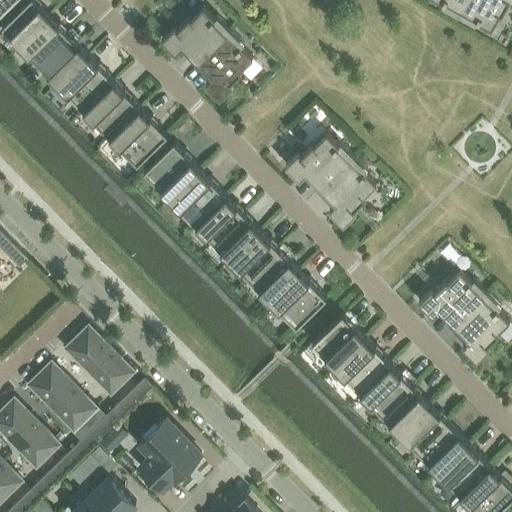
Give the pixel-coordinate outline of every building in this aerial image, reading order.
[(0,0),(0,12),(12,0),(0,0)] [(39,0),(26,0),(3,23),(21,41),(51,11),(39,0)] [(443,0),(444,0),(442,4),(459,13),(465,0),(443,0)] [(511,0),(465,0),(459,13),(476,22),(477,18),(492,26),(500,11),(502,12),(509,0),(511,0)] [(176,51),(186,42),(201,57),(231,28),(217,14),(214,17),(203,5),(191,16),(190,15),(178,27),(175,24),(162,37),(176,51)] [(51,11),(21,41),(37,58),(67,29),(51,11)] [(242,44),(244,41),(231,28),(201,57),(216,72),(206,82),(220,96),(234,83),(231,80),(243,69),(241,67),(253,56),(242,44)] [(67,29),(37,58),(59,80),(89,51),(67,29)] [(89,51),(59,80),(85,107),(115,77),(89,51)] [(115,77),(85,107),(111,133),(141,104),(115,77)] [(141,104),(111,133),(138,161),(155,145),(164,136),(168,132),(141,104)] [(300,178),(310,168),(325,184),(354,154),(341,141),(338,143),(327,132),(315,143),(313,141),(302,153),(299,150),(286,163),(300,178)] [(164,136),(155,145),(162,151),(170,143),(164,136)] [(162,151),(145,168),(172,195),(202,166),(175,138),(170,143),(162,151)] [(365,171),(368,168),(354,154),(325,184),(339,199),(330,208),(344,223),(357,210),(355,207),(366,195),(365,194),(377,182),(365,171)] [(202,166),(172,195),(198,222),(228,192),(202,166)] [(228,192),(198,222),(215,239),(245,210),(228,192)] [(245,210),(215,239),(232,257),(262,227),(245,210)] [(0,243),(20,264),(29,255),(0,226),(0,243)] [(262,227),(232,257),(248,274),(278,244),(262,227)] [(278,244),(248,274),(270,296),(300,267),(278,244)] [(300,267),(270,296),(297,324),(327,294),(300,267)] [(433,314),(443,304),(458,320),(488,290),(475,277),(472,280),(460,268),(449,279),(447,278),(435,289),(432,286),(419,299),(433,314)] [(499,307),(502,304),(488,290),(458,320),(472,335),(463,344),(477,359),(491,346),(488,343),(500,331),(499,330),(510,319),(499,307)] [(343,310),(313,340),(336,363),(366,333),(343,310)] [(134,369),(89,323),(67,345),(111,391),(134,369)] [(366,333),(336,363),(362,390),(392,360),(366,333)] [(97,405),(52,359),(29,381),(74,427),(97,405)] [(392,360),(362,390),(384,412),(414,382),(392,360)] [(154,383),(145,374),(108,411),(117,419),(154,383)] [(414,382),(384,412),(401,429),(431,400),(414,382)] [(60,441),(15,396),(0,410),(0,426),(37,464),(60,441)] [(431,400),(401,429),(418,446),(448,417),(431,400)] [(117,419),(108,411),(71,447),(79,456),(117,419)] [(167,415),(139,442),(151,453),(140,464),(163,487),(174,477),(175,478),(202,452),(167,415)] [(448,417),(418,446),(439,469),(470,439),(448,417)] [(130,432),(120,422),(102,439),(111,450),(130,432)] [(470,439),(439,469),(461,491),(491,462),(470,439)] [(79,456),(71,447),(34,484),(42,492),(79,456)] [(83,460),(97,475),(106,466),(92,452),(83,460)] [(23,478),(0,454),(0,500),(23,478)] [(511,482),(491,462),(461,491),(481,511),(494,511),(498,509),(511,495),(511,482)] [(133,511),(129,507),(137,499),(110,472),(71,510),(72,511),(133,511)] [(21,511),(42,492),(34,484),(4,511),(21,511)] [(261,511),(246,496),(230,511),(230,510),(228,511),(261,511)] [(49,511),(52,510),(41,498),(34,505),(40,511),(49,511)]
